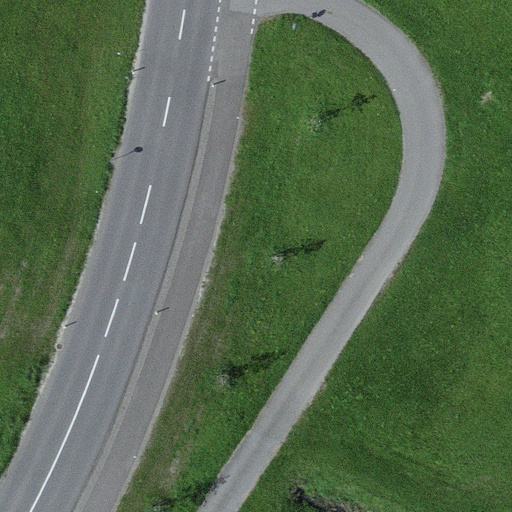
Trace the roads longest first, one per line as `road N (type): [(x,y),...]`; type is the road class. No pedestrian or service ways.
road 1 (unclassified): [(218,511),(403,235),(422,187),(420,124),(397,63),(341,15),(281,0)]
road 2 (secondary): [(30,511),(141,226),(187,0)]
